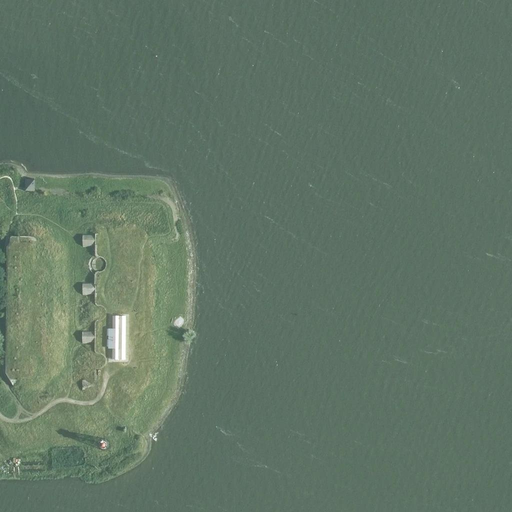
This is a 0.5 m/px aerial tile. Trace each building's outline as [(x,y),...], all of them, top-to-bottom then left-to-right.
[(35,191),(35,180),(26,180),(25,180),(25,191),(35,191)] [(83,242),(83,248),(95,249),(95,256),(96,257),(96,258),(98,258),(101,259),(104,260),(105,261),(105,263),(106,265),(105,268),(103,271),(102,272),(98,272),(97,273),(96,273),(95,275),(95,284),(83,284),(83,290),(83,297),(95,297),(95,304),(96,305),(96,306),(99,306),(101,307),(104,308),(105,310),(106,312),(106,315),(105,318),(103,320),(100,321),(97,321),(96,322),(95,324),(95,332),(82,332),(82,339),(82,345),(95,345),(94,352),(95,353),(96,354),(99,355),(102,356),(104,358),(105,360),(106,363),(105,365),(103,368),(100,369),(96,370),(95,381),(83,381),(82,387),(82,394),(86,394),(94,394),(95,394),(96,391),(97,371),(100,370),(104,368),(106,366),(107,363),(106,360),(105,357),(102,355),(99,354),(97,353),(96,353),(95,352),(96,324),(96,323),(98,322),(101,322),(103,321),(105,319),(107,316),(107,312),(106,309),(104,307),(102,306),(99,305),(97,305),(96,303),(96,275),(97,274),(98,274),(102,273),(104,271),(106,269),(107,265),(107,263),(106,260),(104,259),(102,257),(97,257),(96,256),(96,255),(96,236),(95,236),(83,235),(83,242)] [(6,369),(6,374),(9,380),(11,383),(13,387),(17,385),(18,380),(18,374),(30,374),(30,352),(42,352),(42,275),(30,274),(31,245),(19,244),(19,237),(10,237),(7,246),(6,369)] [(30,374),(18,374),(18,380),(22,380),(31,380),(33,379),(35,378),(35,375),(36,359),(44,359),(46,357),(48,355),(48,352),(49,273),(48,270),(47,269),(45,269),(36,269),(37,243),(37,240),(35,239),(34,237),(32,237),(30,237),(29,237),(19,237),(19,244),(31,245),(30,274),(42,275),(42,352),(30,352),(30,374)] [(98,272),(102,272),(103,271),(105,268),(106,265),(105,263),(105,261),(104,260),(101,259),(98,258),(97,258),(96,258),(95,258),(95,259),(94,259),(93,259),(93,260),(92,261),(91,262),(91,263),(91,264),(91,265),(91,266),(91,267),(91,268),(92,269),(92,270),(93,270),(93,271),(94,271),(95,272),(96,272),(97,272),(98,272)] [(101,307),(99,306),(98,306),(97,307),(96,307),(95,307),(95,308),(94,308),(93,309),(93,310),(92,310),(92,311),(92,312),(91,313),(91,314),(91,315),(92,316),(92,317),(93,318),(93,319),(94,319),(94,320),(95,320),(96,321),(97,321),(100,321),(103,320),(105,318),(106,315),(106,312),(105,310),(104,308),(101,307)] [(108,315),(108,330),(112,330),(119,330),(119,350),(112,350),(108,350),(108,363),(109,363),(112,363),(128,363),(128,338),(129,315),(108,315)] [(99,355),(96,354),(95,354),(94,355),(92,355),(92,356),(91,356),(91,357),(90,358),(89,359),(89,360),(89,361),(89,362),(88,362),(89,363),(89,364),(89,365),(89,366),(90,367),(91,368),(92,369),(93,370),(94,370),(95,370),(96,370),(100,369),(103,368),(105,365),(106,363),(105,360),(104,358),(102,356),(99,355)] [(109,442),(109,441),(108,441),(107,440),(106,440),(105,440),(104,440),(103,440),(102,440),(101,441),(100,442),(99,443),(99,444),(99,445),(99,446),(99,447),(99,448),(99,449),(100,450),(101,451),(102,451),(103,452),(104,452),(105,452),(107,452),(108,451),(109,450),(110,449),(110,448),(111,447),(111,446),(111,445),(110,444),(110,443),(109,442)]
